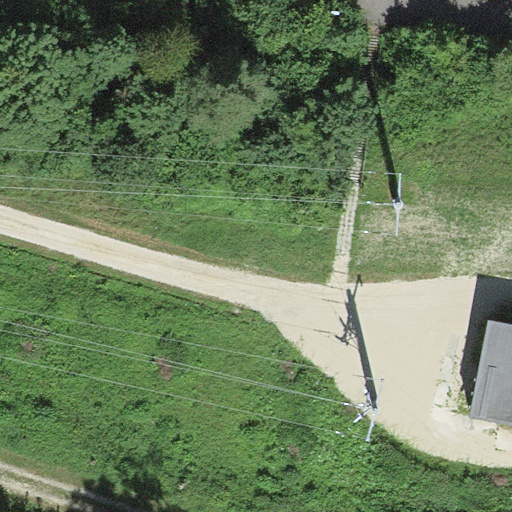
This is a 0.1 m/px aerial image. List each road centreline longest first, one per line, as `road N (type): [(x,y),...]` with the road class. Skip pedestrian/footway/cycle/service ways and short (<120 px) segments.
road 1 (track): [(0,220),(256,295),(511,316)]
road 2 (track): [(0,472),(143,511)]
